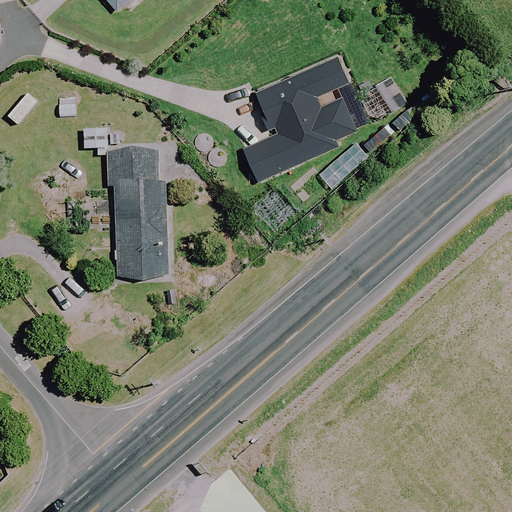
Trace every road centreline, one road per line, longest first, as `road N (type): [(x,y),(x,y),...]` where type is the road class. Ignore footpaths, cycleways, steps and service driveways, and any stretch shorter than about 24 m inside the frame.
road 1 (secondary): [(511,147),(120,484)]
road 2 (residential): [(0,347),(120,484)]
